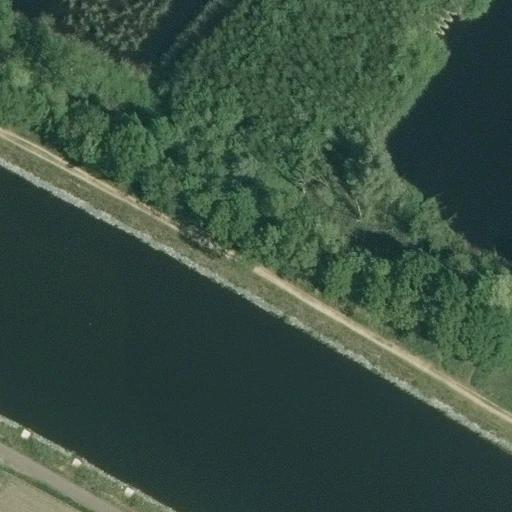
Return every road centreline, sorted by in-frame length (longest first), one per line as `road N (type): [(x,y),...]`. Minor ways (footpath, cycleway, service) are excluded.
road 1 (track): [(511,427),(0,149)]
road 2 (track): [(110,511),(0,452)]
